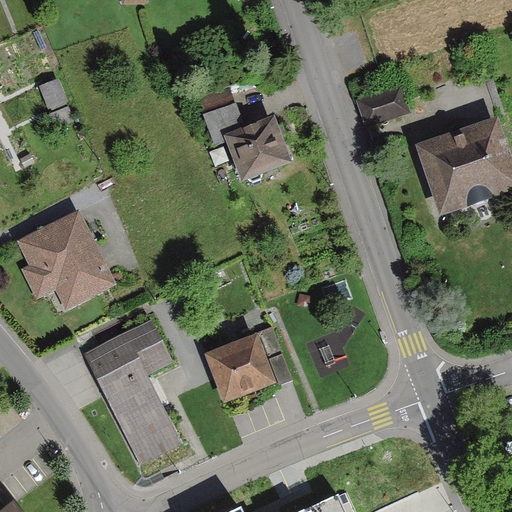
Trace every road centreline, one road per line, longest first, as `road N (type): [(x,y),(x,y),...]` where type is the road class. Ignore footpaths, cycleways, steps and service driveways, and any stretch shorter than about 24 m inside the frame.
road 1 (residential): [(296,0),(433,396)]
road 2 (residential): [(146,511),(433,396)]
road 3 (residential): [(0,340),(76,442),(104,511)]
road 4 (residential): [(433,396),(482,511)]
